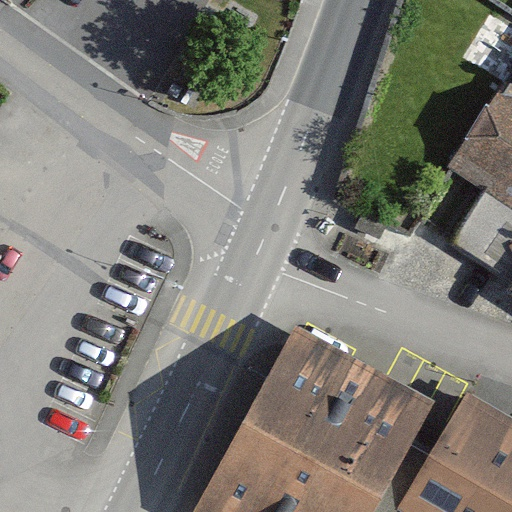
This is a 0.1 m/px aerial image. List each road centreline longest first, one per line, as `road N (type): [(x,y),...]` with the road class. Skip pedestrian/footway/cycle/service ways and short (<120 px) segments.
road 1 (residential): [(266,218),(0,31)]
road 2 (residential): [(244,271),(511,354)]
road 3 (secondary): [(137,511),(244,271)]
road 4 (secondary): [(266,218),(354,0)]
